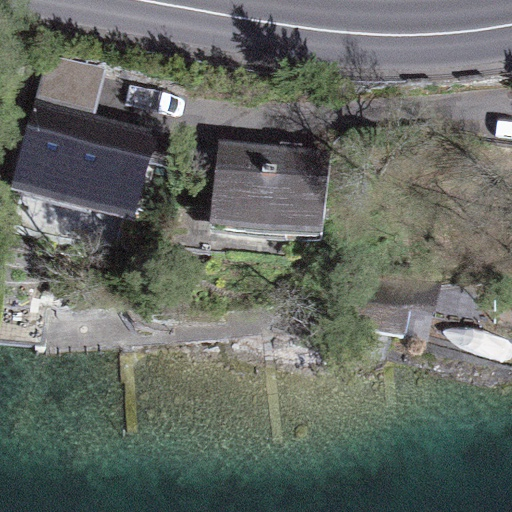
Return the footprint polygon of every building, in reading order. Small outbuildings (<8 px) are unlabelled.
[(152,137),(37,108),(16,195),(56,205),(60,192),(93,200),(90,213),(130,223),(152,137)] [(219,152),(212,221),(323,232),(330,163),(219,152)] [(403,338),(413,282),(351,271),(341,327),(403,338)] [(50,301),(0,296),(0,349),(45,353),(50,301)] [(338,330),(342,307),(323,305),(324,319),(333,330),(338,330)]
